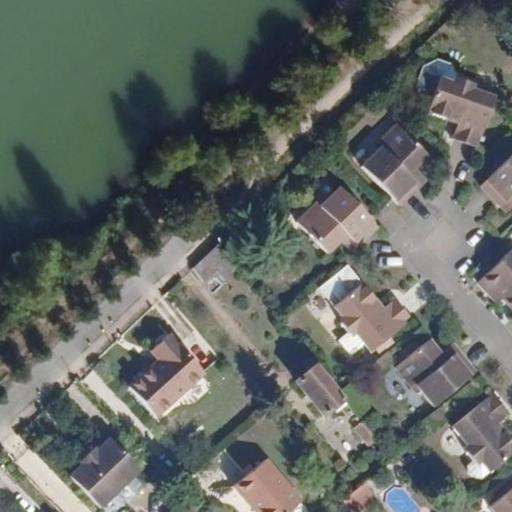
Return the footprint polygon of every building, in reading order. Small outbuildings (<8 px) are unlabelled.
[(459,113),(457,119),(452,134),(476,142),(493,92),(472,86),(469,78),(457,75),(449,61),(435,56),(421,64),(414,87),(432,92),(426,109),(447,116),(448,110),(459,113)] [(447,116),(457,119),(459,113),(448,110),(447,116)] [(394,121),(370,145),(374,149),(358,164),(386,192),(395,201),(397,199),(414,184),(404,173),(411,167),(425,155),(394,121)] [(354,160),(358,164),(374,149),(370,145),(354,160)] [(511,149),(482,178),(501,199),(511,189),(511,190),(511,149)] [(420,177),(411,167),(404,173),(414,184),(420,177)] [(333,179),(315,197),(319,200),(337,183),(333,179)] [(322,249),(334,238),(341,232),(351,243),(370,225),(374,222),(365,213),(337,183),(319,200),(315,197),(292,218),(322,249)] [(507,205),(511,200),(511,190),(511,189),(501,199),(507,205)] [(345,249),(351,243),(341,232),(334,238),(345,249)] [(236,269),(214,242),(188,267),(201,283),(214,271),(222,280),(236,269)] [(473,278),(484,289),(488,286),(498,296),(500,294),(511,306),(511,245),(473,278)] [(364,302),(369,298),(354,279),(327,302),(335,313),(335,319),(343,329),(349,330),(364,347),(404,314),(388,295),(375,305),(370,310),(364,302)] [(488,286),(484,289),(494,300),(498,296),(488,286)] [(370,310),(375,305),(369,298),(364,302),(370,310)] [(117,386),(154,420),(202,369),(165,334),(117,386)] [(389,364),(409,390),(414,386),(428,403),(469,370),(451,348),(439,357),(434,351),(422,337),(389,364)] [(446,341),(434,351),(439,357),(451,348),(446,341)] [(335,391),(307,357),(300,364),(305,371),(293,381),(320,415),(341,398),(335,391)] [(414,386),(409,390),(423,408),(428,403),(414,386)] [(196,417),(182,428),(209,459),(241,431),(207,391),(188,408),(196,417)] [(489,428),(494,424),(506,415),(490,395),(450,427),(462,444),(463,453),(470,461),(478,464),(484,472),(511,450),(511,447),(501,433),(496,437),(489,428)] [(375,440),(361,423),(351,431),(366,448),(375,440)] [(501,433),(494,424),(489,428),(496,437),(501,433)] [(209,459),(182,428),(165,443),(192,473),(209,459)] [(95,451),(92,449),(77,463),(79,465),(67,477),(96,507),(136,471),(106,439),(95,451)] [(74,459),(77,463),(92,449),(89,445),(74,459)] [(379,463),(388,455),(381,447),(372,455),(379,463)] [(263,462),(234,487),(256,511),(291,511),(300,505),(263,462)] [(348,511),(354,511),(377,498),(365,481),(339,498),(348,511)] [(511,511),(511,485),(486,506),(490,511),(511,511)] [(256,511),(234,487),(231,490),(250,511),(256,511)] [(169,511),(191,511),(181,501),(169,511)]
